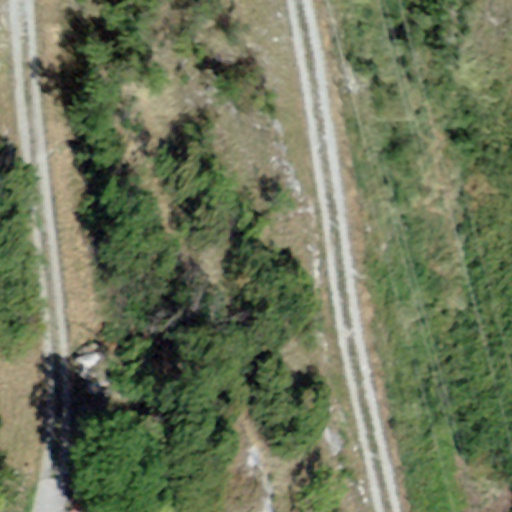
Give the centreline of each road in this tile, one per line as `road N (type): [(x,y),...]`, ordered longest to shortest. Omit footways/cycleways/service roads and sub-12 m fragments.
road 1 (track): [(303,0),(348,330),(389,511)]
road 2 (track): [(51,511),(68,424),(23,0)]
